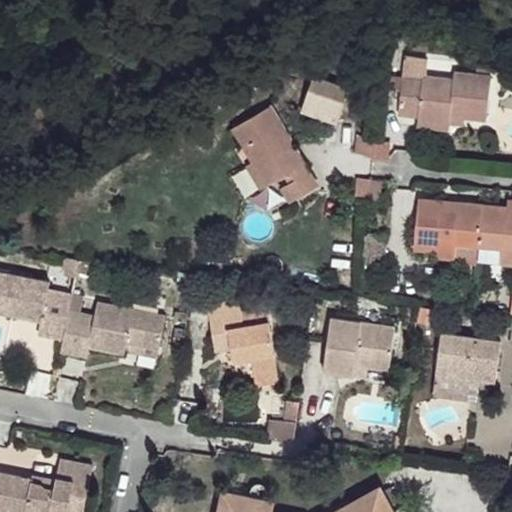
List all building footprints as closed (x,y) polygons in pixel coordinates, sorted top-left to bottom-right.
[(397,116),(419,118),(446,121),(447,115),(465,116),(483,118),(488,76),(452,72),(452,78),(400,74),(397,116)] [(349,91),(314,79),(302,114),(336,127),(349,91)] [(271,108),(239,129),(259,166),(273,184),(292,175),(298,188),(289,195),(295,204),(320,187),(271,108)] [(465,116),(447,115),(446,121),(464,123),(465,116)] [(446,121),(419,118),(418,128),(446,129),(446,121)] [(355,154),(389,154),(389,138),(355,138),(355,154)] [(259,166),(250,173),(260,192),(273,184),(259,166)] [(484,203),(425,198),(421,247),(439,249),(441,257),(460,258),(462,241),(483,242),(484,203)] [(511,204),(484,203),(483,242),(505,246),(507,258),(511,259),(511,204)] [(52,285),(0,274),(0,304),(15,308),(18,300),(48,307),(44,337),(65,343),(71,310),(74,295),(52,292),(52,285)] [(15,308),(0,304),(0,315),(44,325),(48,307),(18,300),(15,308)] [(240,302),(210,309),(219,352),(234,351),(238,363),(255,362),(259,373),(282,371),(266,302),(242,306),(240,302)] [(97,316),(71,310),(65,343),(63,355),(92,359),(94,351),(131,357),(131,344),(164,351),(168,320),(103,307),(97,316)] [(396,329),(333,320),(325,372),(357,377),(360,365),(371,367),(391,371),(396,329)] [(496,338),(439,334),(434,371),(492,376),(496,338)] [(164,351),(131,344),(131,357),(160,362),(164,351)] [(371,367),(360,365),(357,377),(369,380),(371,367)] [(282,371),(259,373),(261,385),(285,382),(282,371)] [(303,400),(292,399),(289,419),(275,422),(273,438),(290,441),(299,435),(303,400)] [(59,481),(2,473),(0,482),(0,510),(7,511),(73,511),(74,511),(78,494),(91,497),(96,466),(66,459),(59,481)] [(275,497),(223,487),(218,511),(392,511),(378,487),(331,511),(274,511),(273,511),(275,497)] [(89,511),(91,497),(78,494),(74,511),(75,511),(89,511)]
